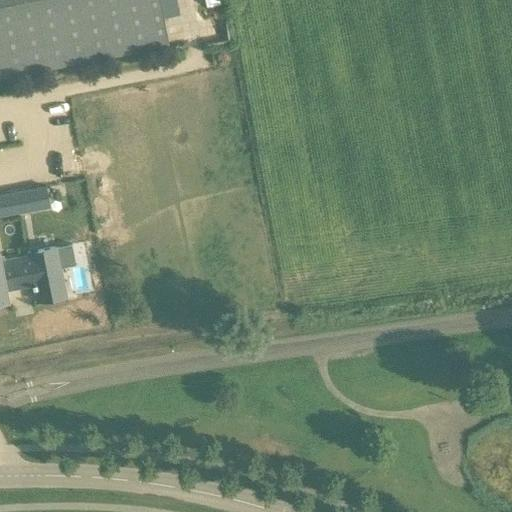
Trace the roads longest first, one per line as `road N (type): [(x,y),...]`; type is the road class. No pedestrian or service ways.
road 1 (residential): [(79,380),(511,318)]
road 2 (secondary): [(273,511),(142,482),(0,477)]
